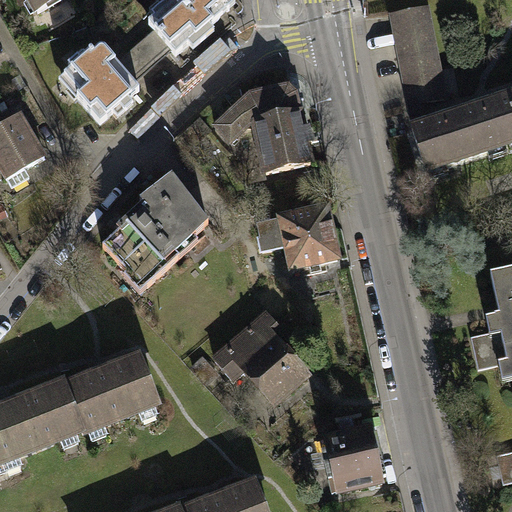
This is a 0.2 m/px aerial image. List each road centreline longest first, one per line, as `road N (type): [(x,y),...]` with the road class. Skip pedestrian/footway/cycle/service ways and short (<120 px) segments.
road 1 (tertiary): [(436,511),(333,30)]
road 2 (residential): [(270,41),(99,189),(0,315)]
